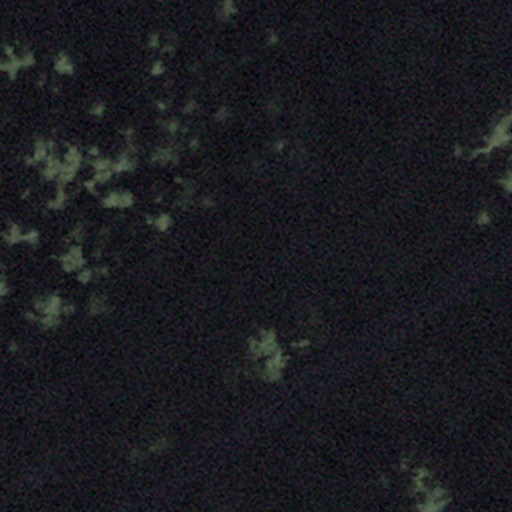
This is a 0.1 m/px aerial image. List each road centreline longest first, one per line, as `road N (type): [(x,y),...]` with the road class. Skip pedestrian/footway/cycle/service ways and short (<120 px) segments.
road 1 (track): [(0,506),(511,33)]
road 2 (track): [(130,511),(511,250)]
